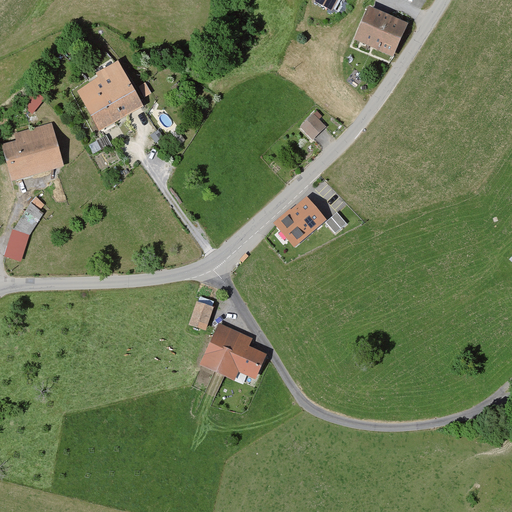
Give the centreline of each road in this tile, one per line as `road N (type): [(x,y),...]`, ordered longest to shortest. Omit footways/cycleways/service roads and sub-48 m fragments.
road 1 (unclassified): [(216,270),(296,394),(316,411),(385,430),(479,415),(511,394)]
road 2 (unclassified): [(216,270),(355,135),(445,0)]
road 3 (residential): [(0,289),(216,270)]
